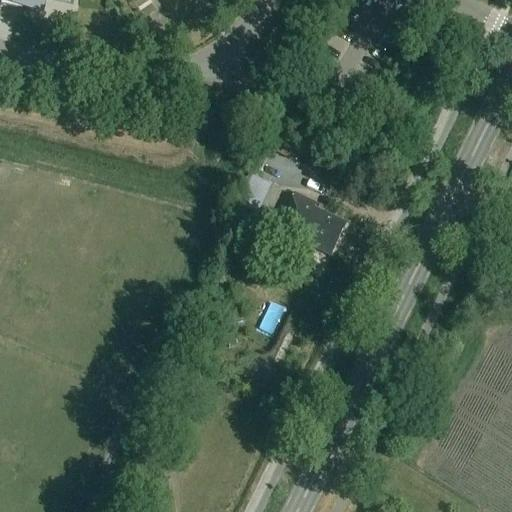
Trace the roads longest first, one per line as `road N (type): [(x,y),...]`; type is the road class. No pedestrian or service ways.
road 1 (secondary): [(297,511),(511,76)]
road 2 (residential): [(0,55),(126,85),(167,82),(221,61),(267,0)]
